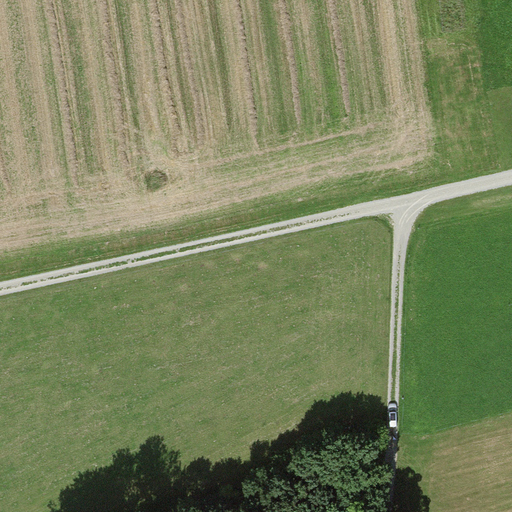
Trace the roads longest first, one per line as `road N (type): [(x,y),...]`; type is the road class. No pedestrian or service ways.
road 1 (track): [(511,179),(0,290)]
road 2 (track): [(386,511),(405,202)]
